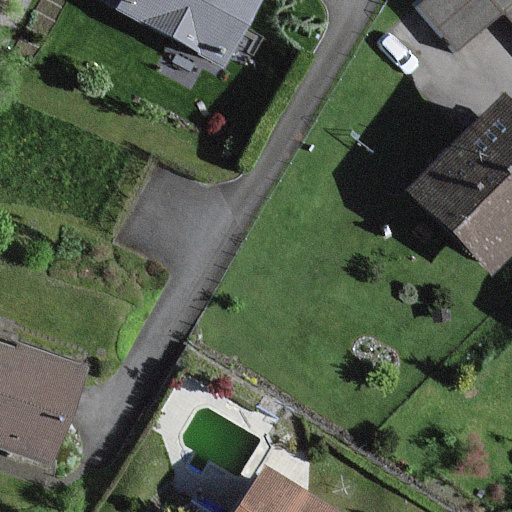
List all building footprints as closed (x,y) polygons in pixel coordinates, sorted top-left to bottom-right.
[(104,0),(105,1),(100,9),(209,74),(253,0),(104,0)] [(511,0),(434,0),(424,9),(453,44),(499,6),(511,21),(511,0)] [(511,242),(511,120),(496,105),(408,190),(485,269),(511,242)] [(74,383),(0,359),(0,453),(46,469),(74,383)] [(313,511),(255,476),(232,511),(313,511)]
